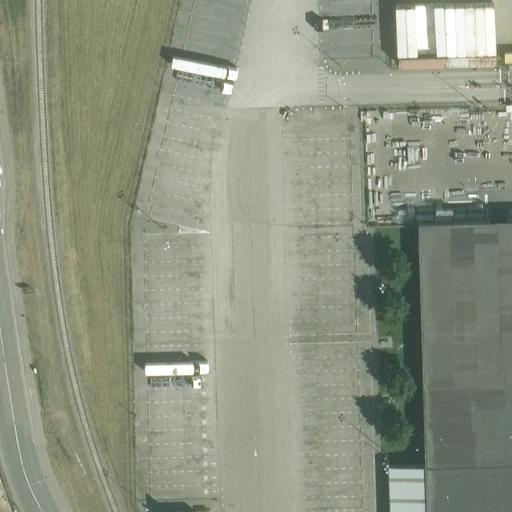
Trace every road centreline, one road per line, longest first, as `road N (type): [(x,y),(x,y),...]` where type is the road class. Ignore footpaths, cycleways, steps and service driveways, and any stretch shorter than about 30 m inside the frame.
road 1 (unknown): [(511,189),(399,183),(394,88)]
road 2 (tertiary): [(42,511),(16,433),(0,332)]
